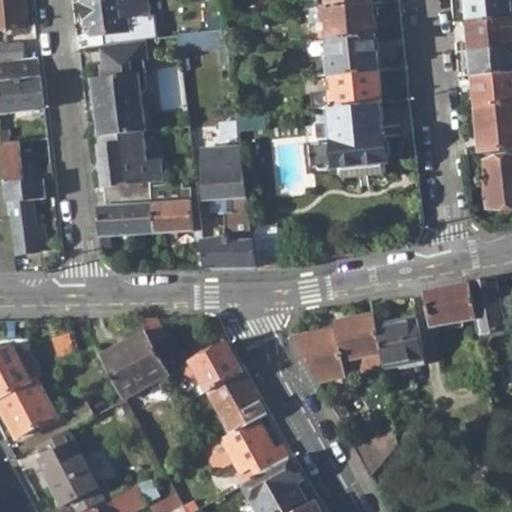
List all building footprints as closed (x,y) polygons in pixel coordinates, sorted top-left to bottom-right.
[(0,6),(0,29),(29,27),(25,0),(2,0),(3,6),(0,6)] [(106,0),(83,3),(86,24),(91,24),(93,36),(130,31),(129,19),(151,16),(149,0),(106,0)] [(327,0),(328,9),(374,4),(373,0),(327,0)] [(511,17),(511,8),(511,0),(466,0),(469,21),(511,17)] [(330,24),(332,41),(377,36),(374,4),(328,9),(324,10),(325,24),(330,24)] [(315,25),(325,24),(324,10),(313,11),(315,25)] [(511,17),(469,21),(471,52),(511,48),(511,17)] [(208,22),(209,33),(227,32),(226,20),(208,22)] [(178,37),(180,53),(229,48),(227,32),(209,33),(178,37)] [(333,61),(330,62),(331,76),(334,76),(381,71),(377,36),(332,41),(308,43),(310,58),(332,57),(333,61)] [(148,41),(101,46),(104,65),(101,65),(103,77),(93,79),(100,137),(105,137),(144,133),(151,132),(142,74),(148,74),(146,62),(150,61),(148,41)] [(0,45),(0,52),(1,60),(25,57),(24,43),(0,45)] [(511,48),(471,52),(474,75),(511,72),(511,48)] [(14,112),(14,117),(34,117),(33,110),(45,109),(40,63),(21,65),(21,59),(0,61),(0,112),(0,113),(14,112)] [(320,78),(331,76),(330,62),(319,63),(320,78)] [(333,98),(334,109),(382,105),(384,104),(381,71),(334,76),(336,94),(333,94),(333,98)] [(477,107),(511,103),(511,72),(474,75),(477,107)] [(333,98),(322,99),(323,110),(332,109),(334,109),(333,98)] [(511,103),(477,107),(482,151),(511,148),(511,103)] [(339,168),(341,169),(387,164),(391,164),(388,138),(385,139),(382,105),(334,109),(332,109),(336,144),(310,147),(314,170),(339,168)] [(239,119),(241,133),(268,131),(267,116),(239,119)] [(3,143),(11,143),(10,130),(2,130),(3,143)] [(99,138),(106,200),(129,198),(128,186),(152,184),(152,187),(165,186),(162,162),(149,164),(144,133),(105,137),(100,137),(99,138)] [(3,143),(8,182),(31,180),(44,178),(54,178),(52,168),(35,170),(34,164),(23,165),(21,142),(11,143),(3,143)] [(185,144),(187,154),(193,153),(192,143),(185,144)] [(482,157),(511,153),(511,148),(482,151),(482,157)] [(204,242),(207,268),(259,267),(254,230),(244,153),(200,159),(206,204),(216,203),(218,215),(225,214),(228,230),(223,231),(224,241),(204,242)] [(494,183),(496,208),(511,205),(511,159),(486,162),(489,183),(494,183)] [(385,172),(387,164),(341,169),(341,172),(344,176),(385,172)] [(44,178),(31,180),(8,182),(12,214),(14,215),(19,255),(41,252),(40,246),(48,245),(46,224),(37,225),(34,200),(47,198),(44,178)] [(128,186),(129,198),(106,200),(106,206),(154,202),(153,192),(152,187),(152,184),(128,186)] [(198,190),(153,192),(154,202),(157,233),(203,230),(198,190)] [(102,237),(157,233),(154,202),(106,206),(102,207),(102,237)] [(281,226),(254,230),(259,267),(282,267),(286,266),(281,226)] [(479,320),(482,343),(507,339),(506,331),(508,330),(506,317),(511,316),(511,292),(502,294),(499,281),(473,286),(479,320)] [(435,328),(479,320),(473,286),(429,293),(435,328)] [(295,337),(320,383),(347,380),(344,363),(372,357),(375,374),(385,372),(377,324),(375,316),(339,323),(339,331),(295,337)] [(419,317),(377,324),(385,372),(429,363),(419,317)] [(148,333),(156,346),(169,339),(159,319),(141,319),(148,333)] [(127,400),(171,375),(156,346),(148,333),(103,357),(127,400)] [(229,342),(171,375),(186,404),(209,391),(246,373),(229,342)] [(0,349),(0,399),(38,379),(45,375),(31,349),(16,355),(11,344),(0,349)] [(511,358),(502,359),(506,384),(511,383),(511,358)] [(223,425),(230,437),(261,420),(269,415),(246,373),(209,391),(227,423),(223,425)] [(58,416),(38,379),(0,399),(0,407),(15,439),(58,416)] [(64,414),(71,428),(94,416),(87,402),(64,414)] [(495,415),(498,431),(511,428),(511,405),(494,409),(495,415)] [(498,431),(495,415),(473,419),(476,435),(498,431)] [(261,420),(230,437),(224,440),(205,451),(217,471),(235,462),(241,473),(237,475),(245,486),(260,477),(294,459),(287,446),(277,451),(261,420)] [(69,504),(73,511),(85,511),(108,501),(69,429),(37,446),(43,459),(40,461),(64,506),(69,504)] [(358,450),(373,480),(380,471),(392,457),(399,448),(396,432),(358,450)] [(392,457),(380,471),(391,481),(403,467),(392,457)] [(245,486),(258,511),(287,511),(307,502),(296,479),(303,476),(294,459),(260,477),(245,486)] [(127,511),(145,503),(137,487),(108,501),(85,511),(127,511)] [(150,506),(152,511),(173,511),(184,507),(179,497),(177,498),(175,495),(150,506)] [(323,511),(319,503),(302,511),(323,511)]
